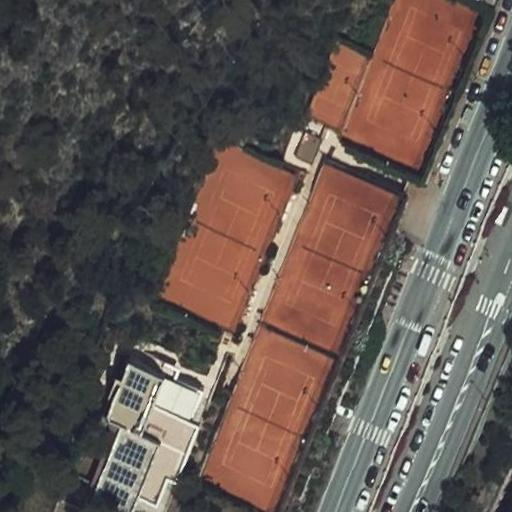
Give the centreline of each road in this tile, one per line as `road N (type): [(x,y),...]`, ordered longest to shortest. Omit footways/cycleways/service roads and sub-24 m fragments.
road 1 (primary): [(336,511),(511,59)]
road 2 (primary): [(406,511),(496,292)]
